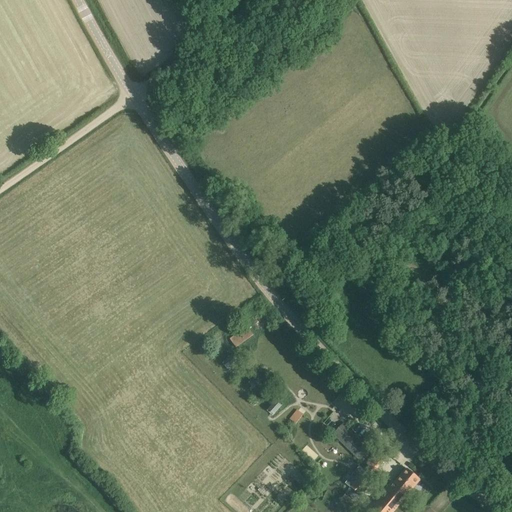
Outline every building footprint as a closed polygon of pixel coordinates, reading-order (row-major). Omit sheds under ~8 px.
[(253,335),(247,326),(229,338),(236,348),(253,335)] [(236,365),(241,360),(234,353),(229,358),(236,365)] [(258,386),(263,380),(256,373),(251,379),(258,386)] [(274,401),(281,408),(287,403),(280,396),(274,401)] [(298,410),(291,420),(296,424),(303,415),(298,410)] [(344,423),(337,430),(333,434),(361,462),(373,451),(344,423)] [(389,454),(381,447),(368,463),(369,464),(365,469),(363,467),(348,485),(358,493),(389,454)] [(393,511),(420,480),(406,468),(369,511),(393,511)]
